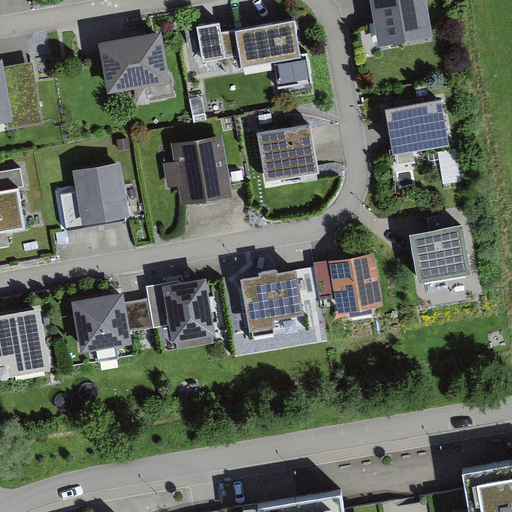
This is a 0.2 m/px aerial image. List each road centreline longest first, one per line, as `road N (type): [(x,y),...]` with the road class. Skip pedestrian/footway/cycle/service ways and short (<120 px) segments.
road 1 (residential): [(10,511),(131,478),(511,415)]
road 2 (residential): [(320,228),(0,282)]
road 3 (residential): [(318,0),(334,19),(361,170),(346,206),(320,228)]
road 4 (residential): [(0,18),(142,0)]
